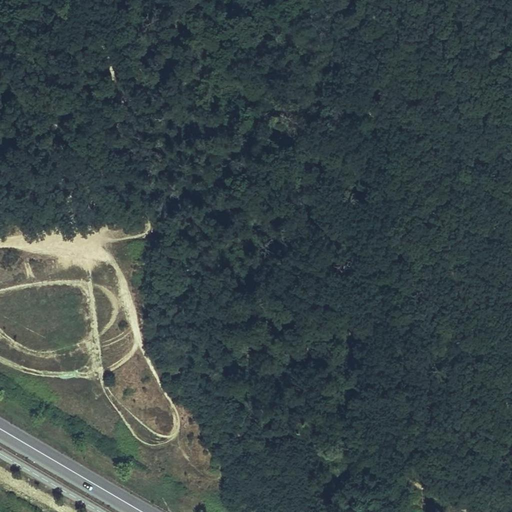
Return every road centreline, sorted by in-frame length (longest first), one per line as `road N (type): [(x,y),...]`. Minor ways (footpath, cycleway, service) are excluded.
road 1 (track): [(294,0),(433,221),(449,260),(511,436),(498,511)]
road 2 (track): [(84,286),(91,344),(115,414),(132,434),(158,441),(173,430),(172,402),(151,369),(120,262),(78,244),(80,263)]
road 3 (track): [(0,299),(99,286),(115,299),(117,315),(91,344),(51,359),(0,352)]
road 4 (secondary): [(0,429),(143,511)]
road 5 (track): [(0,356),(50,377),(101,374),(141,341)]
